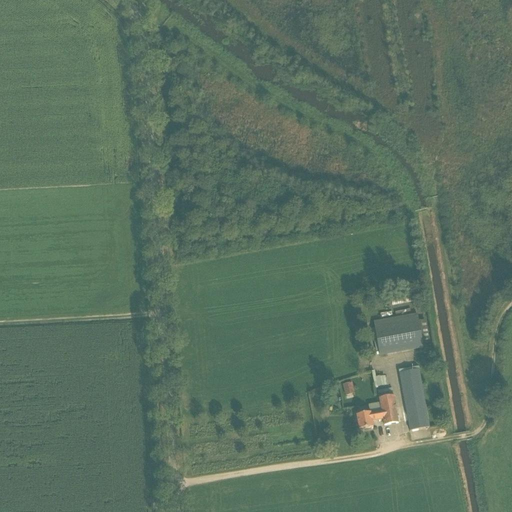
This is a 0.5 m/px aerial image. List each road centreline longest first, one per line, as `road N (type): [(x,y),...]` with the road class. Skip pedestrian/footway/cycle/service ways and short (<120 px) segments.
road 1 (tertiary): [(174,511),(146,50),(119,0)]
road 2 (track): [(404,216),(387,168),(267,99),(161,22),(128,9)]
road 3 (track): [(172,483),(472,434)]
road 4 (track): [(0,323),(162,315)]
road 5 (track): [(472,434),(488,411),(494,338),(511,304)]
